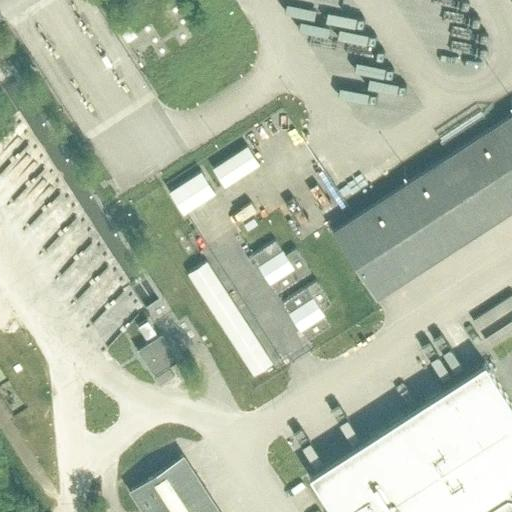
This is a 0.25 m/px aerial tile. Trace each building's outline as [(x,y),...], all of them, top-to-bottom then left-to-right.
[(125,16),(116,22),(127,39),(136,33),(131,25),(125,16)] [(511,112),(362,209),(350,217),(346,219),(333,228),(331,228),(375,295),(375,294),(511,205),(511,112)] [(224,184),(258,162),(246,143),(212,165),(224,184)] [(200,168),(168,189),(183,211),(214,190),(200,168)] [(295,245),(284,252),(274,237),(251,252),(276,291),(310,269),(295,245)] [(206,258),(187,270),(253,372),(271,360),(206,258)] [(306,338),(330,323),(320,308),(331,301),(315,277),(281,300),(306,338)] [(148,317),(138,323),(146,336),(156,330),(148,317)] [(154,374),(177,358),(178,357),(161,331),(136,347),(154,374)] [(333,511),(493,511),(511,500),(511,403),(496,379),(491,371),(483,359),(308,472),(333,511)] [(219,511),(181,454),(130,487),(146,511),(219,511)]
